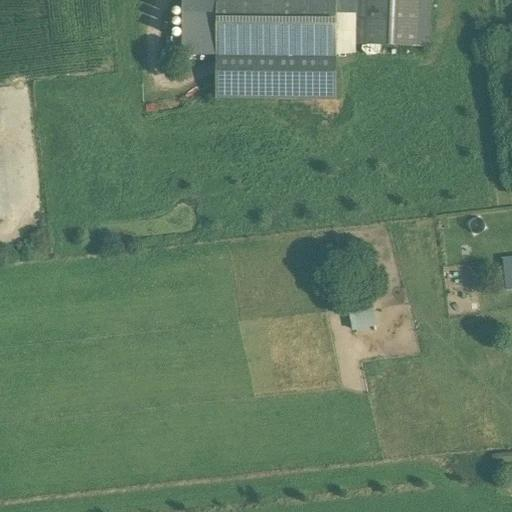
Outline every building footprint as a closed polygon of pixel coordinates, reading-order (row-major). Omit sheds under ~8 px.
[(337,0),(217,0),(217,55),(337,56),(337,54),(337,0)] [(356,0),(337,0),(337,54),(355,52),(356,44),(355,44),(356,0)] [(420,0),(356,0),(355,44),(356,44),(418,46),(420,0)] [(511,291),(511,256),(503,258),(507,292),(511,291)] [(367,301),(351,305),(356,325),(371,321),(367,301)]
